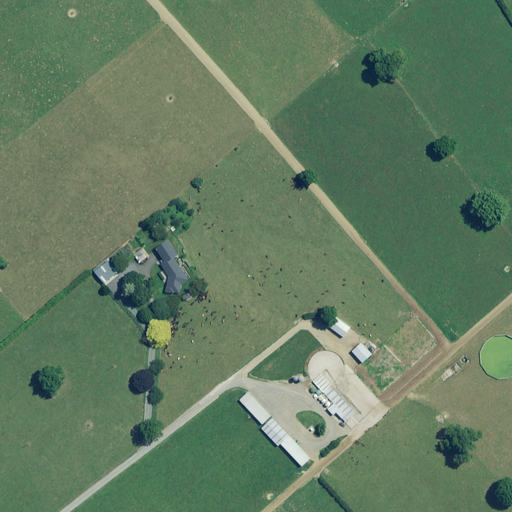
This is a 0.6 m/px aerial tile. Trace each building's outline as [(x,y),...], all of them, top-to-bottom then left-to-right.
[(178,256),(169,241),(156,249),(163,260),(159,262),(165,270),(159,274),(163,281),(165,279),(168,285),(165,293),(180,294),(182,285),(189,280),(175,258),(178,256)] [(118,273),(109,261),(94,272),(104,284),(118,273)] [(194,295),(191,291),(182,298),(186,302),(194,295)] [(350,328),(337,319),(330,329),(344,338),(350,328)] [(372,355),(362,344),(352,352),(362,363),(372,355)] [(332,385),(322,374),(313,382),(333,404),(328,410),(333,416),(336,413),(345,423),(356,414),(331,387),(332,385)] [(271,417),(248,393),(240,401),(262,425),(271,417)] [(280,445),(289,436),(272,419),(261,429),(278,447),(280,445)] [(289,436),(280,445),(302,467),(310,459),(289,436)]
